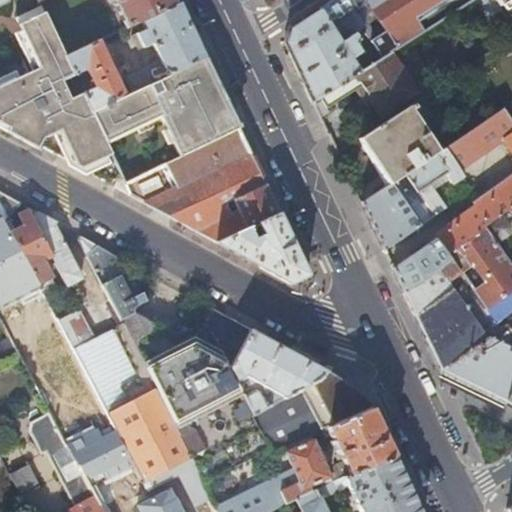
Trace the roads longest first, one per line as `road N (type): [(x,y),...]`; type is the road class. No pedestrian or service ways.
road 1 (residential): [(0,153),(390,364)]
road 2 (secondary): [(390,364),(237,37)]
road 3 (secondary): [(457,497),(390,364)]
